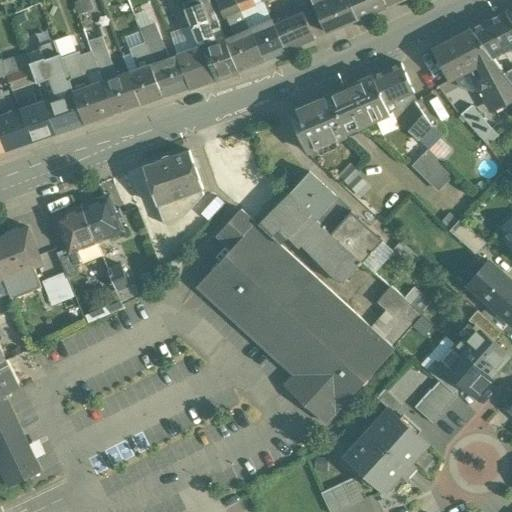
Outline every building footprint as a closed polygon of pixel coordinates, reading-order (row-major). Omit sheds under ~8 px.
[(128,0),(121,0),(118,1),(125,18),(135,14),(128,0)] [(209,23),(199,0),(193,0),(183,4),(187,12),(187,13),(193,29),(205,25),(207,24),(209,23)] [(236,0),(221,0),(219,1),(225,17),(227,17),(241,11),(236,0)] [(256,5),(253,0),(236,0),(241,11),(256,5)] [(256,5),(241,11),(246,23),(247,22),(250,28),(272,19),(264,0),(263,1),(263,0),(256,5)] [(312,0),(326,33),(358,19),(349,0),(312,0)] [(349,0),(358,19),(387,7),(383,0),(349,0)] [(301,6),(272,19),(286,51),(315,38),(301,6)] [(241,11),(227,17),(235,35),(224,39),(238,72),(262,61),(246,23),(241,11)] [(511,20),(506,11),(471,29),(492,57),(511,46),(511,20)] [(272,19),(250,28),(247,22),(246,23),(262,61),(286,51),(272,19)] [(134,32),(132,24),(122,27),(130,50),(146,45),(140,29),(134,32)] [(155,24),(140,29),(146,45),(161,40),(155,24)] [(210,36),(198,41),(202,47),(215,43),(207,24),(205,25),(210,36)] [(205,25),(193,29),(197,41),(198,41),(210,36),(205,25)] [(492,57),(471,29),(431,49),(448,81),(469,70),(492,112),(511,101),(511,83),(504,73),(492,57)] [(117,76),(103,36),(88,41),(92,52),(98,68),(102,80),(114,113),(114,114),(140,105),(128,72),(117,76)] [(202,47),(200,48),(213,80),(238,72),(224,39),(202,47)] [(177,55),(169,58),(161,40),(146,45),(150,56),(150,57),(151,56),(155,63),(153,63),(166,96),(190,88),(177,55)] [(146,45),(130,50),(134,61),(150,56),(146,45)] [(200,48),(177,55),(190,88),(213,80),(200,48)] [(59,51),(41,56),(42,60),(32,63),(31,64),(32,66),(38,82),(52,77),(58,95),(44,100),(55,133),(84,124),(68,79),(60,58),(61,57),(59,51)] [(61,57),(60,58),(68,79),(83,73),(76,52),(61,57)] [(92,52),(82,56),(87,72),(98,68),(92,52)] [(28,53),(3,61),(7,74),(32,66),(31,64),(32,63),(28,53)] [(3,61),(0,62),(0,77),(3,76),(6,84),(9,83),(10,82),(7,74),(3,61)] [(153,63),(128,72),(140,105),(166,96),(153,63)] [(401,64),(373,76),(385,104),(409,94),(414,92),(401,64)] [(32,66),(7,74),(10,82),(9,83),(12,90),(38,82),(32,66)] [(102,80),(87,86),(83,73),(68,79),(84,124),(114,113),(102,80)] [(373,76),(329,95),(346,132),(389,113),(385,104),(373,76)] [(8,91),(2,93),(1,90),(0,90),(0,136),(5,150),(30,142),(19,109),(12,111),(10,107),(13,106),(8,91)] [(409,94),(385,104),(387,109),(399,120),(415,102),(409,94)] [(329,95),(290,112),(307,151),(347,134),(346,132),(329,95)] [(44,100),(33,104),(31,99),(24,102),(26,106),(19,109),(30,142),(55,133),(44,100)] [(399,120),(398,121),(419,140),(432,125),(415,102),(399,120)] [(498,137),(472,106),(462,115),(488,146),(498,137)] [(432,125),(419,140),(429,149),(443,135),(432,125)] [(171,156),(169,155),(167,155),(166,155),(164,156),(163,157),(161,159),(161,160),(143,166),(157,205),(202,189),(203,188),(190,150),(172,156),(171,156)] [(429,150),(414,166),(438,190),(454,175),(429,150)] [(333,183),(357,204),(374,185),(350,163),(333,183)] [(352,210),(310,171),(290,192),(331,233),(352,210)] [(202,189),(157,205),(164,224),(184,217),(204,195),(202,189)] [(290,192),(258,225),(280,245),(289,236),(299,246),(302,243),(341,283),(363,262),(331,233),(290,192)] [(104,196),(96,198),(95,201),(82,207),(96,240),(122,230),(109,196),(107,197),(104,196)] [(82,207),(71,211),(68,210),(60,213),(59,216),(57,217),(63,232),(62,233),(69,251),(96,240),(82,207)] [(373,328),(280,245),(258,225),(241,209),(222,230),(238,244),(198,288),(296,375),(286,386),(327,423),(395,348),(392,346),(373,328)] [(383,239),(352,210),(331,233),(363,262),(372,252),(373,254),(375,252),(374,250),(383,239)] [(487,243),(460,219),(450,231),(477,254),(487,243)] [(28,227),(8,235),(7,233),(0,236),(0,267),(4,277),(10,292),(27,285),(25,279),(36,274),(32,266),(42,262),(28,227)] [(418,256),(402,241),(395,249),(411,264),(418,256)] [(511,281),(489,261),(468,284),(511,322),(511,281)] [(121,264),(108,270),(117,290),(130,285),(121,264)] [(431,302),(422,293),(412,305),(421,313),(431,302)] [(401,295),(373,328),(392,346),(421,313),(412,305),(401,295)] [(497,342),(505,333),(478,309),(469,320),(475,325),(476,324),(497,342)] [(497,342),(476,324),(475,325),(457,345),(492,377),(511,356),(497,342)] [(441,364),(440,364),(462,384),(476,396),(492,377),(457,345),(441,364)] [(454,393),(462,384),(440,364),(441,364),(436,359),(427,369),(440,380),(454,393)] [(6,361),(0,363),(0,397),(4,395),(19,387),(6,361)] [(454,393),(440,380),(432,389),(449,404),(457,396),(454,393)] [(403,404),(385,388),(377,397),(389,408),(395,413),(403,404)] [(432,389),(431,389),(423,397),(441,413),(449,404),(432,389)] [(41,471),(4,395),(0,397),(0,464),(10,486),(41,471)] [(441,413),(423,397),(415,406),(433,422),(441,413)] [(389,408),(346,455),(385,491),(402,472),(407,476),(416,467),(411,463),(428,444),(395,413),(389,408)] [(354,477),(343,482),(353,504),(364,499),(354,477)] [(353,504),(343,482),(332,487),(342,509),(353,504)] [(332,487),(321,492),(330,511),(335,511),(342,509),(332,487)]
